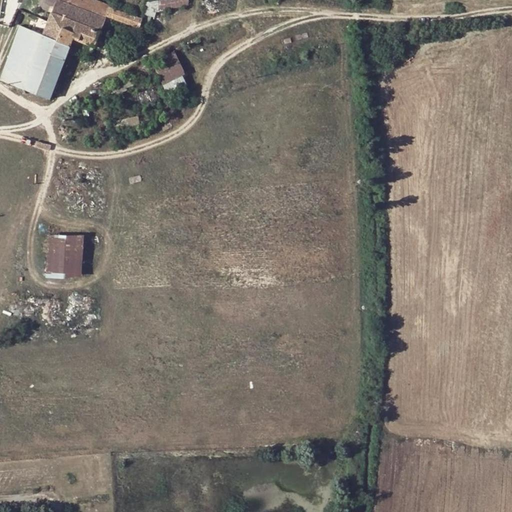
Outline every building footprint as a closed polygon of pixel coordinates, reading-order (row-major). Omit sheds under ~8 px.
[(107,17),(61,0),(57,0),(44,35),(20,27),(0,79),(52,98),(74,38),(80,40),(82,32),(99,38),(107,17)] [(94,0),(61,0),(107,17),(110,6),(94,0)] [(188,0),(160,0),(152,2),(155,14),(190,5),(188,0)] [(152,2),(147,3),(144,13),(153,16),(154,14),(155,14),(152,2)] [(142,18),(110,6),(107,17),(147,31),(153,16),(144,13),(142,18)] [(96,46),(99,38),(82,32),(80,40),(96,46)] [(175,53),(152,64),(163,87),(168,97),(188,88),(183,78),(186,76),(175,53)] [(83,235),(47,234),(45,277),(81,278),(83,235)]
